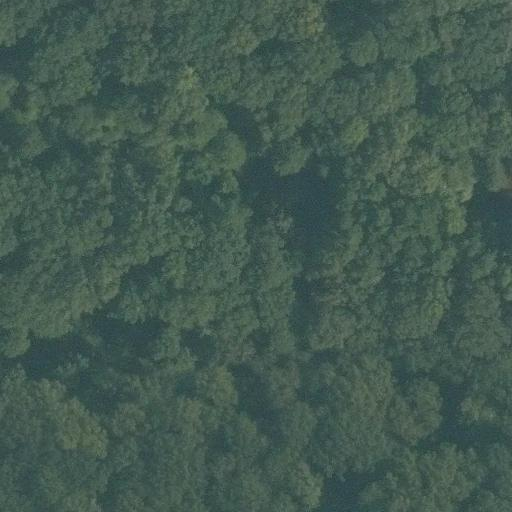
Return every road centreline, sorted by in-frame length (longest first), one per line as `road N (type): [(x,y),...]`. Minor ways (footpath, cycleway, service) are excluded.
road 1 (track): [(0,220),(511,371)]
road 2 (track): [(1,0),(511,143)]
